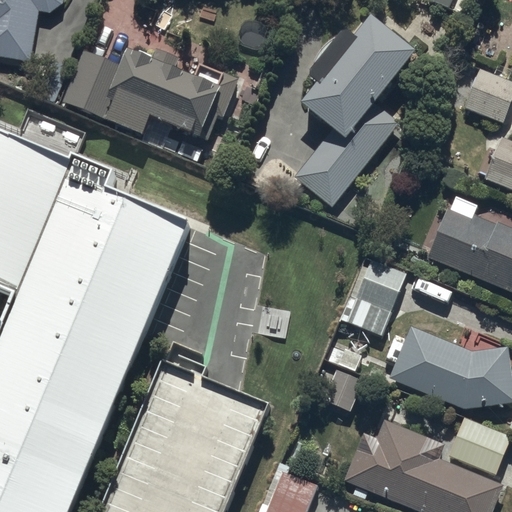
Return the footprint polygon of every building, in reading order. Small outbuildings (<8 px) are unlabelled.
[(0,0),(0,56),(32,63),(40,12),(51,12),(62,5),(62,0),(0,0)] [(372,13),(302,99),(337,127),(297,177),(334,207),(404,121),(376,99),(417,49),(372,13)] [(121,63),(83,48),(64,100),(142,133),(150,113),(207,140),(218,116),(224,118),(240,78),(222,71),(218,81),(128,46),(121,63)] [(511,97),(511,82),(480,68),(463,106),(501,123),(511,97)] [(68,149),(0,121),(0,282),(12,287),(1,314),(0,314),(0,511),(64,511),(187,214),(107,181),(114,163),(69,145),(68,149)] [(485,177),(511,188),(511,137),(502,134),(485,177)] [(511,230),(447,205),(426,259),(511,292),(511,230)] [(354,298),(350,297),(341,319),(381,335),(407,272),(370,258),(354,298)] [(511,374),(507,345),(474,350),(411,327),(391,379),(466,407),(511,400),(511,374)] [(216,380),(161,357),(97,511),(225,511),(271,402),(216,380)] [(331,393),(328,400),(351,410),(364,381),(329,365),(319,388),(331,393)] [(416,511),(495,511),(507,484),(438,456),(443,445),(384,421),(377,438),(363,432),(342,482),(416,511)]
